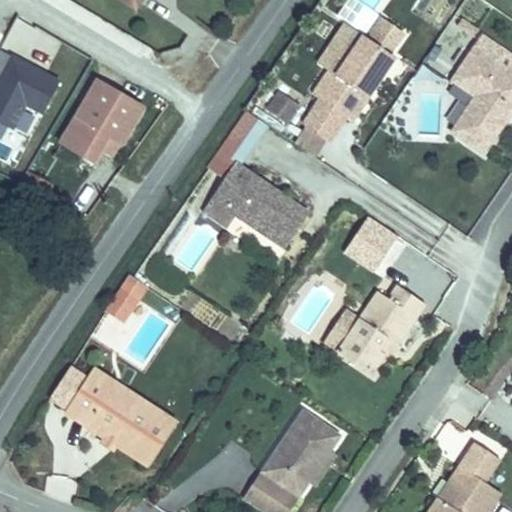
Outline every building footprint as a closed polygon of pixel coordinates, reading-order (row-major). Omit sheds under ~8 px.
[(352,121),(395,58),(389,54),(403,33),(382,19),(368,39),(363,36),(337,75),(330,70),(329,71),(313,94),(352,121)] [(337,75),(363,36),(345,24),(319,64),(329,71),(330,70),(337,75)] [(478,31),(471,26),(468,31),(474,36),(478,31)] [(511,73),(499,65),(507,53),(482,36),(455,76),(473,88),(475,97),(473,99),(451,132),(484,154),(507,120),(503,118),(510,107),(511,108),(511,73)] [(511,55),(507,53),(499,65),(511,73),(511,55)] [(23,63),(12,57),(9,62),(21,68),(23,63)] [(60,82),(23,63),(21,68),(9,62),(0,80),(0,123),(12,129),(25,104),(43,114),(60,82)] [(473,88),(455,76),(452,81),(475,97),(473,88)] [(122,144),(143,108),(97,81),(61,143),(93,162),(101,149),(108,136),(122,144)] [(288,123),(296,110),(276,96),(267,109),(288,123)] [(507,120),(511,112),(511,108),(510,107),(503,118),(507,120)] [(108,136),(101,149),(112,155),(120,142),(108,136)] [(309,213),(282,195),(279,199),(272,194),(275,190),(235,163),(212,199),(233,213),(285,248),(309,213)] [(25,187),(31,176),(26,173),(19,184),(25,187)] [(47,184),(31,176),(25,187),(41,196),(47,184)] [(282,195),(275,190),(272,194),(279,199),(282,195)] [(224,226),(233,213),(212,199),(202,212),(224,226)] [(365,215),(341,252),(373,274),(398,237),(365,215)] [(125,323),(148,287),(127,274),(104,310),(125,323)] [(379,351),(386,339),(392,343),(397,346),(425,304),(398,286),(389,299),(378,292),(359,320),(338,352),(371,375),(384,354),(379,351)] [(338,352),(359,320),(346,311),(324,343),(338,352)] [(384,354),(392,343),(386,339),(379,351),(384,354)] [(117,440),(115,443),(116,444),(148,465),(175,422),(138,398),(132,408),(107,392),(113,382),(95,370),(67,413),(106,438),(107,438),(109,435),(117,440)] [(138,398),(113,382),(107,392),(132,408),(138,398)] [(330,450),(340,436),(304,412),(262,472),(298,497),(308,482),(320,464),(330,450)] [(117,440),(109,435),(107,438),(115,443),(117,440)] [(112,450),(116,444),(115,443),(107,438),(106,438),(102,443),(112,450)] [(488,511),(501,494),(485,483),(500,460),(475,443),(459,466),(464,470),(443,501),(441,499),(432,511),(488,511)] [(313,486),(334,454),(330,450),(320,464),(308,482),(313,486)] [(443,501),(464,470),(459,466),(438,498),(441,499),(443,501)] [(266,511),(287,511),(298,497),(262,472),(245,498),(266,511)]
